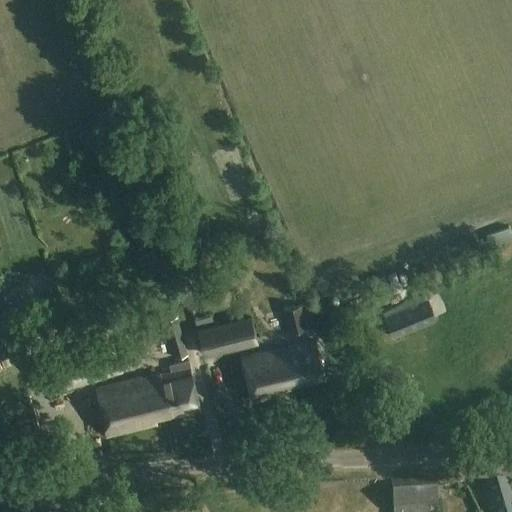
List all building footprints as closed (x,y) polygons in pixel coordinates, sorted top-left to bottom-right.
[(511,215),(502,218),(505,230),(511,228),(511,215)] [(301,305),(298,294),(281,298),(284,309),(281,309),(287,333),(311,327),(305,304),(301,305)] [(0,355),(12,352),(0,296),(0,355)] [(437,321),(428,299),(384,317),(393,339),(437,321)] [(259,344),(253,316),(197,328),(204,356),(259,344)] [(187,355),(176,317),(163,321),(174,358),(187,355)] [(326,378),(317,341),(270,352),(270,351),(242,358),(252,402),(280,395),(279,389),(326,378)] [(123,373),(114,343),(44,362),(52,392),(123,373)] [(0,359),(0,368),(14,366),(12,358),(0,359)] [(200,407),(189,360),(169,365),(171,372),(141,379),(141,377),(96,388),(107,436),(157,424),(155,418),(200,407)] [(437,511),(436,481),(392,485),(393,511),(437,511)] [(511,511),(511,499),(506,482),(483,489),(490,511),(511,511)]
